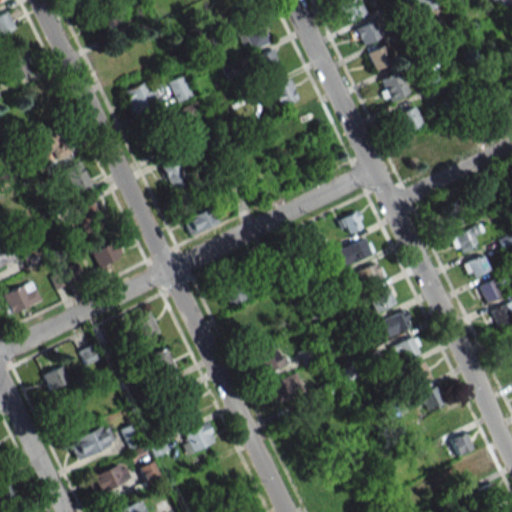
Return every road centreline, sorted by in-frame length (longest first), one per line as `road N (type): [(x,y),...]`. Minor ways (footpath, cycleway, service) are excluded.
road 1 (residential): [(283,511),(34,0)]
road 2 (residential): [(511,464),(290,0)]
road 3 (residential): [(0,352),(371,170)]
road 4 (residential): [(0,382),(61,511)]
road 5 (residential): [(388,204),(511,143)]
